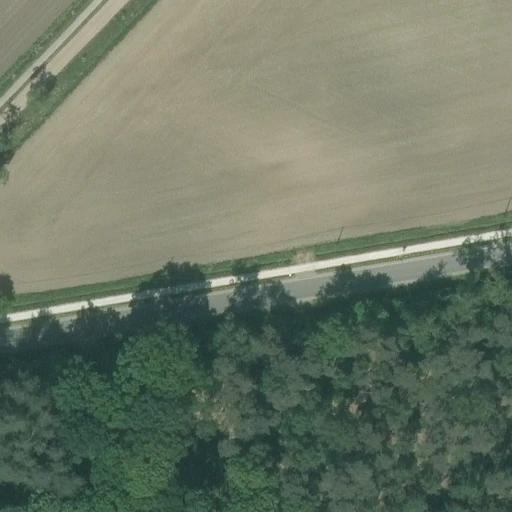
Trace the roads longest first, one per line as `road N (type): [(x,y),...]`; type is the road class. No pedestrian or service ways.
road 1 (secondary): [(0,338),(511,252)]
road 2 (track): [(73,307),(94,372),(113,511)]
road 3 (track): [(117,0),(0,124)]
